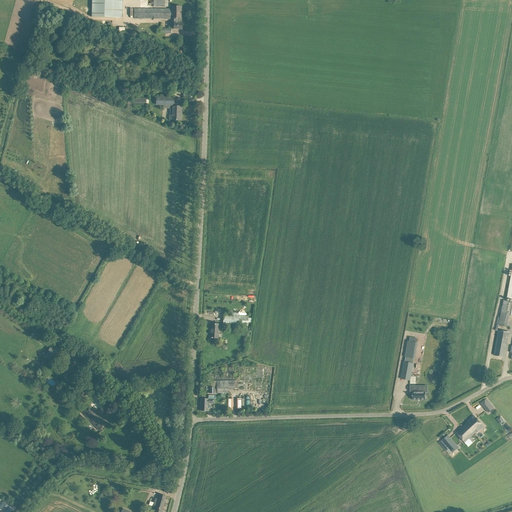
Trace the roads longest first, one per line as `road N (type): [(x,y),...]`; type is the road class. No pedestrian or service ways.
road 1 (unclassified): [(191,419),(205,0)]
road 2 (unclassified): [(511,376),(437,412),(191,419)]
road 3 (track): [(196,286),(0,176)]
road 4 (track): [(182,473),(174,465),(151,482),(73,469),(23,511)]
road 5 (unknown): [(187,449),(137,382),(103,399),(84,395)]
